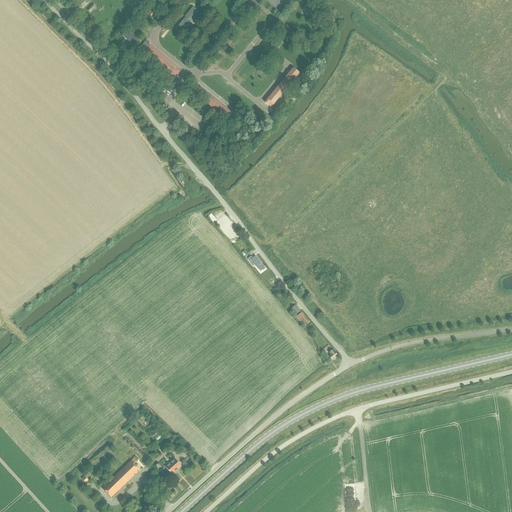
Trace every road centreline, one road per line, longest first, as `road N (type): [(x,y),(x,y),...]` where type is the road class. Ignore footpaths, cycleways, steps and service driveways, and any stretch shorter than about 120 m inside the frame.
road 1 (unclassified): [(348,365),(94,49)]
road 2 (secondary): [(183,511),(265,438),(314,409),(511,355)]
road 3 (unclassified): [(168,511),(281,411),(348,365)]
road 4 (unclassified): [(206,511),(282,446),(356,409)]
road 5 (unclassified): [(348,365),(425,340),(511,329)]
road 6 (unclassified): [(356,409),(511,371)]
